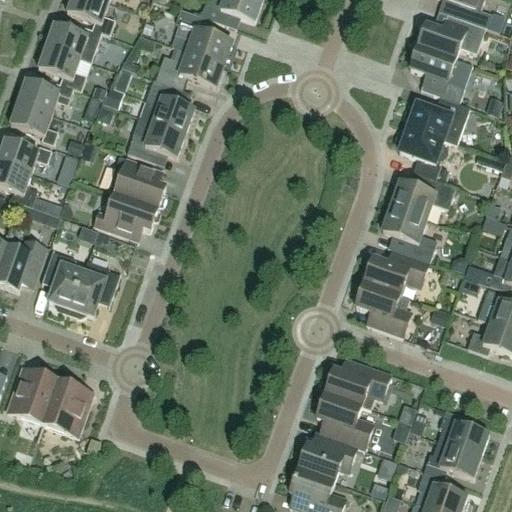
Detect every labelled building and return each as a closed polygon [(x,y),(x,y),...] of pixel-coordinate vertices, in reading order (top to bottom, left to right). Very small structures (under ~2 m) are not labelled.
[(108,8),(84,0),(72,0),(66,18),(93,28),(91,35),(101,39),(108,41),(115,26),(103,21),(108,8)] [(251,0),(214,0),(213,3),(211,3),(208,11),(204,9),(199,22),(207,24),(226,31),(230,20),(253,28),(262,4),(251,0)] [(478,0),(434,0),(435,1),(458,9),(453,22),(486,34),(490,20),(479,16),(483,4),(478,2),(478,0)] [(178,30),(175,41),(171,52),(177,54),(186,57),(223,71),(231,48),(202,38),(207,24),(199,22),(179,15),(175,28),(178,30)] [(425,29),(417,52),(454,65),(459,53),(475,59),(484,34),(458,24),(453,39),(425,29)] [(53,30),(45,52),(79,64),(90,68),(95,55),(101,39),(91,35),(80,31),(77,39),(53,30)] [(45,52),(37,74),(61,82),(59,90),(72,95),(80,97),(85,84),(86,82),(74,78),(79,64),(45,52)] [(417,52),(409,75),(424,80),(419,95),(431,100),(439,102),(458,109),(467,84),(450,78),(454,65),(417,52)] [(225,76),(221,75),(223,71),(186,57),(177,54),(173,65),(163,62),(154,86),(175,94),(181,96),(186,83),(215,93),(217,89),(220,90),(225,76)] [(152,85),(144,108),(139,123),(184,139),(193,115),(170,107),(175,94),(154,86),(152,85)] [(24,87),(17,108),(51,120),(56,107),(67,111),(72,95),(59,90),(51,87),(48,95),(24,87)] [(434,116),(415,109),(414,113),(409,113),(405,115),(403,120),(405,125),(409,128),(407,133),(442,146),(456,151),(469,113),(458,109),(439,102),(434,116)] [(51,120),(17,108),(9,130),(42,142),(40,147),(53,151),(57,138),(46,134),(51,120)] [(139,123),(133,138),(126,159),(149,167),(153,155),(175,164),(184,139),(139,123)] [(442,146),(407,133),(405,139),(400,139),(395,141),(394,146),(395,151),(399,154),(398,158),(417,164),(412,178),(426,182),(435,186),(440,171),(434,169),(436,165),(441,165),(445,162),(447,157),(445,153),(441,150),(442,146)] [(4,145),(0,156),(0,168),(30,179),(35,166),(46,170),(51,156),(38,152),(37,157),(4,145)] [(118,162),(106,197),(113,199),(157,215),(165,192),(158,190),(162,177),(126,164),(118,162)] [(30,179),(0,168),(0,193),(13,198),(11,203),(32,210),(37,197),(25,193),(30,179)] [(448,176),(441,173),(437,184),(444,187),(448,176)] [(399,188),(390,212),(426,225),(431,209),(447,215),(455,193),(442,189),(442,188),(435,186),(426,182),(422,196),(399,188)] [(157,215),(113,199),(106,221),(98,218),(93,231),(137,247),(142,235),(149,238),(157,215)] [(426,225),(390,212),(381,237),(396,243),(392,256),(428,268),(436,246),(420,241),(426,225)] [(511,233),(509,232),(503,248),(511,250),(511,263),(511,266),(511,233)] [(21,257),(6,252),(0,270),(0,290),(17,297),(20,289),(31,293),(45,254),(24,247),(21,257)] [(52,255),(44,280),(55,284),(53,292),(47,307),(54,309),(57,315),(68,319),(82,278),(71,274),(75,265),(53,257),(53,256),(52,255)] [(365,265),(360,279),(366,281),(363,288),(399,301),(403,288),(419,294),(428,268),(392,256),(387,269),(372,263),(371,267),(365,265)] [(82,278),(68,319),(79,322),(85,320),(92,322),(97,308),(99,300),(111,304),(120,279),(119,279),(118,281),(107,277),(108,274),(86,266),(82,278)] [(494,275),(488,291),(509,298),(511,291),(511,266),(506,279),(494,275)] [(363,288),(355,313),(370,318),(365,331),(375,335),(402,344),(410,318),(405,316),(409,304),(399,301),(363,288)] [(487,294),(481,310),(494,314),(489,328),(511,335),(511,310),(505,308),(507,301),(487,294)] [(511,335),(489,328),(484,341),(472,337),(466,354),(486,361),(489,353),(511,361),(511,335)] [(340,377),(333,374),(324,399),(361,412),(365,400),(381,405),(390,380),(345,364),(340,377)] [(42,430),(57,386),(21,374),(6,417),(42,430)] [(93,399),(57,386),(42,430),(77,443),(93,399)] [(315,438),(356,453),(363,455),(372,430),(356,424),(361,412),(324,399),(315,424),(323,426),(318,439),(315,438)] [(438,433),(442,434),(437,447),(480,462),(488,440),(462,431),(464,423),(444,416),(438,433)] [(356,453),(315,438),(310,451),(306,450),(297,474),(333,487),(338,475),(347,478),(356,453)] [(95,461),(99,447),(90,444),(85,457),(95,461)] [(429,460),(422,477),(443,484),(446,476),(472,485),(480,462),(437,447),(432,461),(429,460)] [(297,474),(289,499),(293,501),(288,511),(342,511),(345,505),(329,499),(333,487),(297,474)] [(420,496),(416,510),(421,511),(462,511),(466,502),(440,493),(443,484),(422,477),(416,495),(420,496)]
